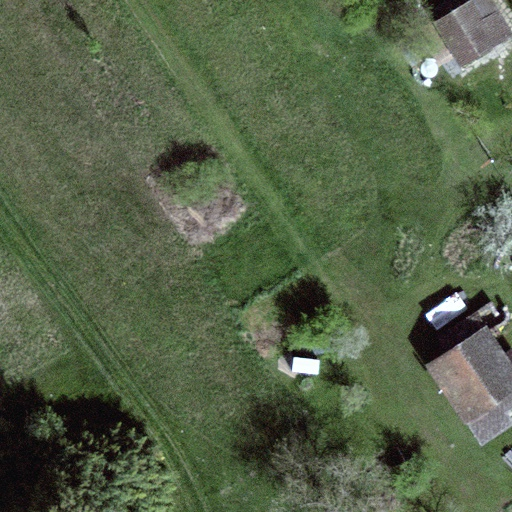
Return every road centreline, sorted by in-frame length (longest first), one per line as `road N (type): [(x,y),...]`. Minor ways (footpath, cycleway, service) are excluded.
road 1 (track): [(143,0),(359,318)]
road 2 (track): [(0,215),(135,408)]
